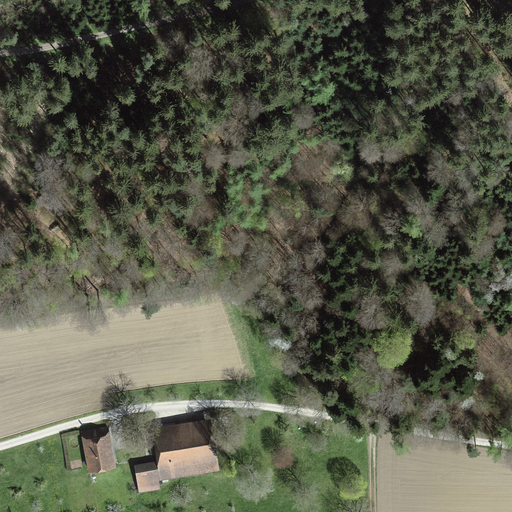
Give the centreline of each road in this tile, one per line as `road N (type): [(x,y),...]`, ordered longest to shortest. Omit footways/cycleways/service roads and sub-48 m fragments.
road 1 (track): [(0,445),(171,405),(264,407),(511,444)]
road 2 (track): [(0,54),(251,0)]
